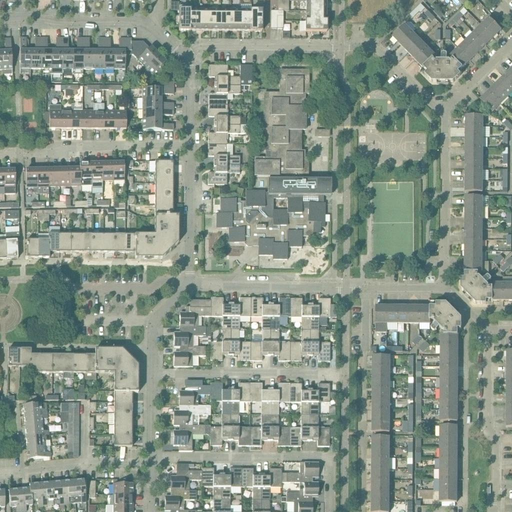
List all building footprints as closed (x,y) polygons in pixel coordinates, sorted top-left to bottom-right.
[(326,12),(326,2),(306,2),(306,12),(326,12)] [(189,32),(189,6),(179,6),(179,17),(176,17),(176,24),(179,24),(178,32),(189,32)] [(190,6),(189,6),(189,32),(190,32),(190,31),(199,31),(199,11),(190,11),(190,6)] [(199,31),(210,31),(210,11),(199,11),(199,31)] [(220,11),(210,11),(210,31),(220,31),(220,11)] [(220,31),(230,31),(230,11),(220,11),(220,31)] [(241,11),(230,11),(230,31),(241,31),(241,11)] [(250,32),(251,32),(251,11),(250,11),(250,12),(241,11),(241,31),(250,31),(250,32)] [(261,11),(251,11),(251,32),(261,32),(261,11)] [(277,30),(277,17),(283,17),(283,12),(277,11),(270,11),(270,30),(277,30)] [(306,12),(306,21),(305,21),(305,22),(326,22),(326,21),(326,12),(306,12)] [(489,18),(481,26),(493,38),(501,31),(489,18)] [(326,33),(326,22),(305,22),(305,33),(311,33),(311,35),(319,36),(319,33),(326,33)] [(400,45),(412,33),(404,25),(392,37),(400,45)] [(481,26),(473,34),(485,46),(493,38),(481,26)] [(400,45),(408,53),(420,41),(412,33),(400,45)] [(478,54),(485,46),(473,34),(466,41),(478,54)] [(11,51),(10,39),(4,40),(5,52),(0,52),(1,71),(1,75),(12,74),(11,51)] [(20,70),(22,70),(22,71),(23,71),(27,71),(28,71),(28,70),(30,70),(30,51),(26,51),(26,39),(20,39),(20,70)] [(35,51),(30,51),(30,70),(41,70),(41,39),(35,39),(35,51)] [(41,70),(51,70),(51,51),(47,51),(47,39),(41,39),(41,70)] [(62,74),(62,39),(56,39),(56,51),(51,51),(51,70),(51,75),(62,75),(62,74)] [(62,39),(62,74),(72,74),(72,51),(68,51),(68,39),(62,39)] [(77,51),(72,51),(72,74),(83,74),(83,70),(83,39),(77,39),(77,51)] [(83,39),(83,70),(93,70),(93,51),(89,51),(89,39),(83,39)] [(93,51),(93,70),(104,70),(104,39),(98,39),(98,51),(93,51)] [(104,39),(104,70),(114,70),(114,51),(110,51),(110,39),(104,39)] [(114,51),(114,70),(125,70),(125,56),(125,52),(125,39),(119,39),(118,51),(114,51)] [(151,47),(149,49),(142,43),(131,43),(131,40),(125,39),(125,52),(125,56),(133,56),(145,68),(158,55),(151,47)] [(408,53),(415,61),(428,49),(420,41),(408,53)] [(466,41),(458,49),(470,61),(478,54),(466,41)] [(432,59),(433,59),(435,57),(428,49),(415,61),(423,69),(432,59)] [(462,69),(470,61),(458,49),(450,57),(453,60),(453,59),(462,69)] [(152,76),(153,75),(154,77),(158,78),(163,73),(162,70),(160,68),(164,64),(165,62),(158,55),(145,68),(152,76)] [(458,73),(462,69),(453,59),(453,60),(448,64),(438,64),(433,59),(432,59),(423,69),(427,73),(424,75),(432,83),(453,83),(461,76),(458,73)] [(209,66),(208,78),(214,78),(214,86),(240,86),(252,86),(252,66),(240,66),(240,78),(227,78),(227,66),(209,66)] [(511,70),(503,78),(511,86),(511,70)] [(254,158),(254,177),(269,177),(279,177),(279,176),(286,176),(286,178),(301,178),(301,176),(308,176),(308,158),(305,158),(301,158),(301,151),(301,131),(305,131),(305,115),(301,115),(301,102),(301,95),(305,95),(309,95),(309,73),(301,73),(301,71),(286,71),(286,73),(279,73),(279,93),(266,93),(265,101),(263,101),(263,116),(265,116),(265,130),(263,130),(263,144),(265,144),(265,152),(265,158),(254,158)] [(508,97),(511,92),(511,86),(503,78),(496,85),(508,97)] [(496,85),(488,93),(500,105),(508,97),(496,85)] [(208,94),(208,106),(227,106),(227,95),(240,95),(240,86),(214,86),(214,94),(208,94)] [(142,89),(142,99),(161,99),(161,95),(173,95),(173,89),(161,89),(142,89)] [(500,105),(488,93),(480,101),(492,113),(500,105)] [(142,99),(142,110),(173,110),(173,104),(161,104),(161,99),(142,99)] [(93,105),(93,112),(93,130),(104,130),(104,112),(104,105),(93,105)] [(61,112),(61,106),(49,106),(49,129),(60,130),(61,112)] [(208,106),(208,118),(214,118),(214,126),(240,126),(240,117),(227,117),(227,106),(208,106)] [(142,110),(142,120),(161,120),(161,116),(173,116),(173,110),(142,110)] [(71,130),(71,112),(61,112),(60,130),(71,130)] [(82,112),(71,112),(71,130),(82,130),(82,112)] [(93,130),(93,112),(82,112),(82,130),(93,130)] [(114,130),(115,112),(104,112),(104,130),(114,130)] [(126,112),(115,112),(114,130),(126,130),(126,112)] [(465,127),(483,128),(483,116),(466,116),(465,127)] [(161,131),(173,131),(173,125),(161,125),(161,120),(142,120),(142,131),(161,131)] [(208,134),(208,145),(227,146),(227,135),(246,135),(246,126),(240,126),(214,126),(214,134),(208,134)] [(465,138),(483,138),(483,128),(465,127),(465,138)] [(465,149),(482,149),(483,138),(465,138),(465,149)] [(208,145),(208,157),(213,157),(213,165),(239,166),(239,164),(239,157),(232,157),(226,157),(227,146),(208,145)] [(465,160),(482,160),(482,149),(465,149),(465,160)] [(465,171),(482,171),(482,160),(465,160),(465,171)] [(155,173),(173,173),(173,162),(155,162),(155,173)] [(112,163),(102,164),(102,182),(113,181),(112,163)] [(124,163),(112,163),(113,181),(113,187),(124,187),(124,181),(124,163)] [(80,169),(69,169),(70,187),(81,187),(80,164),(79,164),(80,169)] [(91,164),(80,164),(81,187),(86,187),(91,187),(91,182),(91,164)] [(102,164),(91,164),(91,182),(91,187),(91,189),(102,188),(102,182),(102,164)] [(208,173),(208,185),(214,185),(226,186),(226,174),(239,174),(239,166),(213,165),(213,173),(208,173)] [(58,169),(48,170),(48,188),(59,187),(58,169)] [(69,169),(58,169),(59,187),(70,187),(69,169)] [(15,170),(3,171),(4,189),(4,195),(15,195),(15,170)] [(37,170),(26,170),(26,185),(26,188),(33,188),(34,194),(37,194),(37,188),(37,170)] [(48,170),(37,170),(37,188),(48,188),(48,170)] [(465,181),(482,182),(482,171),(465,171),(465,181)] [(155,185),(173,185),(173,173),(155,173),(155,185)] [(240,202),(240,200),(220,200),(219,214),(216,214),(215,229),(228,229),(228,244),(243,244),(247,247),(252,247),(252,244),(258,244),(258,256),(272,257),(272,261),(287,261),(287,248),(302,248),(302,235),(307,235),(307,238),(311,238),(314,234),(320,235),(320,223),(325,223),(325,204),(323,204),(323,196),(328,196),(330,196),(331,180),(328,180),(308,180),(308,176),(301,176),(301,178),(286,178),(286,176),(279,176),(279,177),(269,177),(269,180),(268,180),(267,194),(265,194),(265,191),(245,191),(245,202),(240,202)] [(465,193),(482,193),(482,182),(465,181),(465,193)] [(154,195),(173,195),(173,185),(155,185),(154,195)] [(154,206),(173,206),(173,195),(154,195),(154,206)] [(465,208),(482,208),(482,197),(465,197),(465,208)] [(172,217),(172,216),(173,206),(154,206),(154,217),(172,217)] [(465,208),(465,219),(482,219),(482,208),(465,208)] [(4,212),(5,220),(19,220),(18,212),(4,212)] [(172,217),(154,217),(154,235),(170,251),(178,243),(178,216),(172,216),(172,217)] [(465,219),(465,230),(482,230),(482,219),(465,219)] [(465,230),(465,241),(482,241),(482,230),(465,230)] [(6,241),(5,241),(6,260),(17,259),(17,241),(19,241),(19,234),(5,235),(5,236),(6,241)] [(59,253),(59,235),(48,235),(48,241),(49,241),(48,253),(49,253),(59,253)] [(70,253),(70,235),(59,235),(59,253),(70,253)] [(81,253),(81,235),(70,235),(70,253),(81,253)] [(92,253),(92,235),(81,235),(81,253),(92,253)] [(92,235),(92,253),(103,253),(103,235),(92,235)] [(103,235),(103,253),(114,253),(114,235),(103,235)] [(114,235),(114,253),(125,253),(125,235),(114,235)] [(125,253),(135,253),(135,235),(125,235),(125,253)] [(135,253),(135,259),(162,259),(170,251),(154,235),(135,235),(135,253)] [(38,259),(38,240),(26,240),(26,258),(38,259)] [(49,241),(48,241),(38,240),(38,259),(49,259),(49,253),(48,253),(49,241)] [(465,241),(465,251),(482,252),(482,241),(465,241)] [(464,262),(482,262),(482,252),(465,251),(464,262)] [(464,262),(464,273),(478,273),(478,274),(482,274),(482,262),(464,262)] [(478,281),(478,274),(478,273),(464,273),(464,279),(461,279),(461,289),(476,305),(486,305),(486,301),(492,301),(492,288),(485,288),(478,281)] [(503,301),(503,284),(492,284),(492,288),(492,301),(503,301)] [(511,301),(511,284),(503,284),(503,301),(511,301)] [(211,299),(211,301),(211,317),(222,318),(222,330),(231,330),(231,304),(223,304),(223,299),(211,299)] [(231,304),(231,330),(239,330),(239,318),(250,318),(250,299),(239,299),(239,304),(231,304)] [(250,299),(250,318),(261,318),(261,331),(270,331),(270,305),(262,305),(262,299),(250,299)] [(270,305),(270,331),(279,331),(279,318),(290,318),(290,299),(278,299),(278,305),(270,305)] [(290,299),(290,318),(301,318),(301,331),(310,331),(310,305),(302,305),(302,299),(290,299)] [(310,305),(310,331),(318,331),(318,329),(318,318),(336,318),(336,306),(330,306),(330,300),(318,300),(318,305),(310,305)] [(179,317),(179,328),(198,328),(198,317),(210,317),(211,317),(211,301),(200,301),(190,301),(190,302),(190,308),(185,308),(185,313),(182,313),(179,313),(179,317)] [(430,307),(430,321),(437,321),(444,328),(444,335),(458,335),(458,329),(461,329),(461,319),(446,304),(436,304),(436,307),(430,307)] [(375,324),(375,333),(387,333),(387,324),(387,307),(375,307),(375,324)] [(387,324),(387,331),(397,331),(397,324),(397,307),(387,307),(387,324)] [(397,307),(397,324),(408,324),(408,307),(397,307)] [(408,307),(408,324),(419,324),(419,307),(408,307)] [(419,307),(419,324),(430,324),(430,321),(430,307),(419,307)] [(174,336),(174,348),(179,348),(192,348),(192,347),(192,337),(205,337),(205,328),(198,328),(179,328),(179,333),(174,333),(174,336)] [(210,348),(210,361),(222,362),(222,356),(230,356),(231,330),(222,330),(222,343),(210,343),(210,348)] [(231,330),(230,356),(238,356),(238,362),(250,362),(250,343),(239,343),(239,330),(231,330)] [(250,343),(250,362),(262,362),(262,356),(270,356),(270,331),(261,331),(261,343),(250,343)] [(270,331),(270,356),(278,356),(278,362),(290,362),(290,343),(279,343),(279,331),(270,331)] [(290,343),(290,362),(301,362),(301,357),(309,357),(310,331),(301,331),(301,343),(290,343)] [(310,331),(309,357),(318,357),(318,362),(330,362),(330,344),(318,344),(318,331),(310,331)] [(441,335),(440,346),(458,346),(458,335),(444,335),(441,335)] [(440,346),(440,357),(457,357),(458,346),(440,346)] [(174,356),(173,368),(192,368),(192,357),(205,357),(205,348),(192,347),(192,348),(179,348),(179,353),(174,353),(174,356)] [(8,349),(8,367),(19,368),(19,349),(8,349)] [(19,349),(19,368),(29,368),(30,368),(30,355),(31,355),(31,349),(19,349)] [(95,350),(95,356),(95,374),(114,374),(130,358),(122,350),(113,350),(109,350),(108,350),(104,350),(95,350)] [(29,368),(29,373),(41,374),(41,355),(31,355),(30,355),(30,368),(29,368)] [(41,355),(41,374),(52,374),(52,355),(41,355)] [(52,355),(52,374),(63,374),(63,355),(52,355)] [(63,374),(63,380),(73,380),(74,374),(74,356),(63,355),(63,374)] [(74,356),(74,374),(84,374),(85,356),(74,356)] [(85,356),(84,374),(95,374),(95,356),(85,356)] [(373,356),(372,368),(390,368),(390,357),(373,356)] [(440,357),(440,368),(457,368),(457,357),(440,357)] [(114,374),(114,393),(132,393),(138,393),(138,384),(138,380),(138,379),(138,375),(138,369),(138,366),(130,358),(114,374)] [(372,368),(372,378),(390,379),(390,368),(372,368)] [(440,368),(440,378),(457,378),(457,368),(440,368)] [(390,379),(372,378),(372,389),(390,389),(390,379)] [(440,378),(440,389),(457,389),(457,378),(440,378)] [(210,396),(210,403),(221,403),(221,415),(230,415),(230,390),(222,390),(222,384),(210,384),(210,387),(210,396)] [(230,390),(230,415),(239,416),(239,403),(250,403),(250,384),(238,384),(238,390),(230,390)] [(250,384),(250,403),(261,403),(261,416),(270,416),(270,390),(262,390),(262,384),(250,384)] [(270,390),(270,416),(278,416),(278,403),(289,403),(290,385),(278,384),(278,390),(270,390)] [(290,385),(289,403),(301,403),(300,416),(309,416),(309,390),(301,390),(301,385),(290,385)] [(309,390),(309,416),(318,416),(318,403),(329,404),(329,400),(329,394),(329,385),(317,385),(317,390),(309,390)] [(179,395),(179,407),(198,407),(198,406),(198,396),(210,396),(210,387),(185,387),(185,392),(179,392),(179,395)] [(372,389),(372,400),(389,400),(390,389),(372,389)] [(440,389),(440,400),(457,400),(457,389),(440,389)] [(114,393),(114,403),(132,404),(132,393),(114,393)] [(372,400),(372,411),(389,411),(389,400),(372,400)] [(440,400),(440,411),(457,411),(457,400),(440,400)] [(114,403),(114,414),(132,415),(132,404),(114,403)] [(40,404),(23,406),(24,417),(47,415),(46,410),(46,404),(40,405),(40,404)] [(78,404),(68,404),(68,410),(73,410),(73,416),(78,416),(78,404)] [(173,415),(173,427),(179,427),(179,426),(192,426),(192,416),(198,416),(205,416),(210,416),(210,415),(210,407),(205,406),(198,406),(198,407),(179,407),(179,412),(173,412),(173,415)] [(68,410),(68,423),(78,424),(78,416),(73,416),(73,410),(68,410)] [(372,411),(372,422),(389,422),(389,411),(372,411)] [(440,411),(440,422),(457,422),(457,411),(440,411)] [(114,414),(114,426),(132,426),(132,415),(114,414)] [(47,415),(24,417),(25,427),(42,426),(41,420),(47,420),(47,415)] [(210,436),(210,447),(222,447),(222,441),(230,441),(230,415),(221,415),(221,428),(210,428),(210,436)] [(230,415),(230,441),(238,441),(238,447),(249,447),(250,428),(239,428),(239,416),(230,415)] [(250,428),(249,447),(261,447),(261,441),(269,442),(270,416),(261,416),(261,428),(250,428)] [(270,416),(269,442),(277,442),(277,447),(289,447),(289,428),(278,428),(278,416),(270,416)] [(289,428),(289,447),(301,447),(301,442),(309,442),(309,416),(300,416),(300,429),(289,428)] [(309,416),(309,442),(317,442),(317,447),(329,447),(329,439),(335,439),(335,431),(329,431),(329,429),(318,429),(318,416),(309,416)] [(389,422),(372,422),(372,433),(389,433),(389,422)] [(413,422),(403,422),(403,433),(413,433),(413,422)] [(78,424),(68,423),(68,431),(73,431),(73,437),(78,437),(78,424)] [(42,426),(25,427),(26,438),(48,436),(48,432),(42,432),(42,426)] [(114,426),(113,437),(132,437),(132,426),(114,426)] [(173,435),(173,446),(179,446),(179,452),(192,452),(192,447),(192,436),(210,436),(210,428),(210,426),(192,426),(179,426),(179,427),(179,431),(173,431),(173,435)] [(440,437),(457,437),(457,426),(440,426),(440,437)] [(68,431),(68,445),(78,445),(78,437),(73,437),(73,431),(68,431)] [(48,436),(26,438),(27,449),(43,448),(43,442),(49,441),(48,436)] [(113,437),(113,447),(132,447),(132,437),(113,437)] [(372,448),(389,448),(389,437),(372,437),(372,448)] [(440,437),(440,448),(457,448),(457,437),(440,437)] [(78,458),(78,445),(68,445),(68,453),(73,453),(73,458),(78,458)] [(43,448),(27,449),(28,460),(50,458),(50,453),(44,454),(43,448)] [(372,448),(372,459),(389,459),(389,448),(372,448)] [(440,459),(457,459),(457,448),(440,448),(440,459)] [(372,470),(389,470),(389,459),(372,459),(372,470)] [(440,459),(440,470),(457,470),(457,459),(440,459)] [(281,474),(281,483),(318,483),(312,483),(312,478),(318,478),(318,475),(318,463),(299,463),(299,474),(281,474)] [(201,481),(201,488),(213,488),(213,497),(213,500),(213,501),(221,501),(222,475),(213,475),(214,469),(202,469),(201,472),(202,472),(202,481),(201,481)] [(222,475),(221,501),(230,501),(230,488),(241,488),(241,469),(230,469),(230,475),(222,475)] [(241,469),(241,488),(252,488),(252,501),(261,501),(261,475),(253,475),(253,469),(241,469)] [(261,475),(261,501),(270,501),(270,488),(281,488),(281,484),(281,483),(281,474),(281,470),(269,470),(269,475),(261,475)] [(372,470),(372,481),(389,481),(389,470),(372,470)] [(439,481),(457,481),(457,470),(440,470),(439,481)] [(170,477),(170,492),(189,492),(189,491),(189,481),(201,481),(202,481),(202,472),(201,472),(176,472),(176,477),(170,477)] [(84,480),(73,481),(75,504),(86,503),(84,480)] [(73,481),(62,482),(64,505),(75,504),(73,481)] [(372,492),(389,492),(389,481),(372,481),(372,492)] [(439,481),(439,492),(456,492),(457,481),(439,481)] [(62,482),(51,483),(53,500),(59,499),(59,505),(64,505),(62,482)] [(51,483),(40,484),(42,507),(47,506),(47,501),(53,500),(51,483)] [(318,498),(318,483),(281,483),(281,484),(299,484),(299,494),(286,494),(286,503),(312,503),(312,498),(318,498)] [(42,507),(40,484),(30,485),(32,506),(32,502),(37,501),(38,507),(42,507)] [(113,484),(113,496),(132,496),(132,485),(116,484),(113,484)] [(29,489),(19,490),(21,511),(26,511),(26,506),(32,506),(30,485),(29,485),(29,489)] [(21,511),(19,490),(8,491),(10,508),(16,507),(16,511),(21,511)] [(183,511),(183,501),(196,501),(196,492),(189,491),(189,492),(170,492),(170,497),(165,497),(164,511),(170,511),(183,511)] [(372,492),(372,503),(389,503),(389,492),(372,492)] [(456,492),(439,492),(439,503),(456,503),(456,492)] [(113,496),(113,506),(132,507),(132,496),(113,496)] [(221,511),(221,501),(213,501),(212,511),(221,511)] [(221,501),(221,511),(229,511),(230,501),(221,501)] [(260,511),(261,501),(252,501),(252,511),(260,511)] [(261,501),(260,511),(269,511),(270,501),(261,501)] [(293,511),(311,511),(312,503),(286,503),(293,503),(293,511)] [(388,511),(389,503),(372,503),(371,511),(388,511)]
